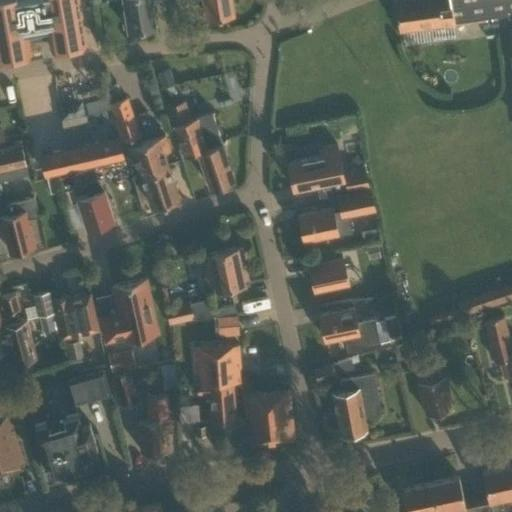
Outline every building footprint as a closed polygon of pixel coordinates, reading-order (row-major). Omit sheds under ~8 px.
[(51,33),(53,46),(84,40),(77,0),(0,0),(0,55),(29,50),(27,38),(51,33)] [(156,24),(151,0),(123,0),(125,12),(121,12),(124,26),(127,25),(128,28),(156,24)] [(234,12),(232,0),(203,0),(206,16),(234,12)] [(511,0),(394,0),(399,29),(453,22),(453,23),(511,14),(511,0)] [(170,72),(159,75),(163,87),(166,85),(173,83),(170,72)] [(127,95),(110,101),(116,118),(123,139),(138,134),(139,134),(132,113),(127,95)] [(221,139),(211,110),(190,117),(184,99),(167,105),(183,154),(197,149),(210,187),(235,179),(221,139)] [(138,134),(123,139),(126,147),(125,147),(129,160),(135,158),(140,173),(168,164),(164,151),(171,149),(166,134),(159,137),(159,136),(141,142),(138,134)] [(119,136),(49,153),(53,172),(123,156),(119,136)] [(21,144),(0,149),(0,179),(28,173),(21,144)] [(321,154),(288,161),(293,188),(317,183),(319,196),(346,191),(342,173),(343,173),(340,161),(337,144),(319,148),(321,154)] [(179,197),(168,164),(140,173),(152,206),(179,197)] [(343,173),(342,173),(346,191),(369,186),(365,168),(343,173)] [(102,188),(99,177),(98,174),(84,178),(83,175),(71,179),(87,227),(114,218),(104,188),(102,188)] [(341,209),(343,215),(348,214),(375,208),(371,187),(338,194),(341,209)] [(72,189),(63,192),(66,203),(76,200),(72,189)] [(39,214),(34,195),(4,203),(7,214),(0,216),(0,218),(9,251),(34,245),(27,218),(39,214)] [(352,230),(348,214),(343,215),(341,209),(333,211),(332,206),(299,214),(304,240),(352,230)] [(208,253),(201,254),(209,290),(210,289),(211,297),(213,305),(234,301),(230,285),(245,282),(244,279),(248,278),(246,266),(242,266),(241,261),(244,260),(242,247),(238,248),(237,245),(208,252),(208,253)] [(315,290),(348,283),(343,256),(309,263),(315,290)] [(124,338),(157,331),(145,277),(112,284),(118,310),(100,314),(105,340),(124,336),(124,338)] [(38,314),(55,311),(51,289),(33,293),(38,314)] [(20,306),(16,291),(1,295),(1,299),(0,298),(0,327),(5,326),(1,311),(20,306)] [(95,313),(90,291),(68,296),(67,294),(53,298),(59,321),(60,321),(63,335),(97,327),(94,313),(95,313)] [(477,293),(456,300),(461,315),(482,309),(481,308),(477,293)] [(211,297),(191,301),(194,318),(194,319),(215,315),(213,305),(211,297)] [(190,301),(166,306),(170,323),(194,318),(191,301),(190,301)] [(347,350),(380,343),(375,316),(356,320),(353,306),(320,313),(325,340),(346,335),(349,348),(347,348),(347,350)] [(52,312),(41,314),(44,330),(55,328),(52,312)] [(238,313),(218,315),(220,334),(239,332),(238,313)] [(388,335),(400,332),(396,315),(384,318),(388,335)] [(511,379),(511,344),(503,315),(484,319),(494,361),(500,360),(504,376),(511,375),(511,379)] [(5,326),(0,327),(0,350),(4,349),(9,366),(33,359),(24,321),(5,326)] [(66,341),(72,371),(83,368),(80,355),(83,354),(79,338),(66,341)] [(202,383),(233,381),(241,380),(238,343),(193,346),(195,371),(201,370),(202,383)] [(131,346),(108,352),(112,370),(136,364),(131,346)] [(352,362),(350,357),(334,362),(337,373),(354,368),(352,362)] [(167,382),(179,381),(177,360),(165,361),(167,382)] [(316,381),(337,373),(334,362),(333,362),(313,369),(316,381)] [(432,364),(416,368),(419,381),(418,381),(426,413),(439,409),(441,411),(448,409),(449,407),(452,406),(444,375),(443,375),(435,377),(432,366),(432,364)] [(440,364),(432,366),(435,377),(443,375),(440,364)] [(65,378),(72,403),(110,392),(103,367),(65,378)] [(113,373),(109,374),(116,405),(120,405),(138,400),(131,369),(113,373)] [(364,413),(380,410),(373,371),(340,378),(342,389),(332,391),(339,432),(366,427),(364,413)] [(233,381),(202,383),(196,383),(197,392),(209,392),(211,419),(235,417),(233,381)] [(289,390),(242,395),(247,443),(293,439),(291,415),(286,415),(285,405),(290,405),(289,390)] [(146,395),(149,417),(137,419),(141,451),(168,448),(166,431),(172,430),(168,393),(146,395)] [(92,464),(89,452),(98,450),(90,422),(81,424),(77,412),(65,416),(62,408),(45,413),(48,421),(34,425),(49,476),(92,464)] [(0,414),(0,470),(24,463),(9,412),(0,414)] [(244,444),(244,439),(242,440),(240,417),(235,417),(211,419),(213,447),(244,444)] [(490,498),(477,501),(479,511),(493,511),(493,510),(504,508),(501,495),(511,493),(511,471),(510,464),(482,470),(488,498),(490,498)] [(459,475),(430,482),(436,509),(452,506),(452,511),(479,511),(477,501),(463,504),(463,503),(465,503),(459,475)] [(430,482),(403,488),(408,511),(423,511),(436,509),(430,482)] [(162,511),(160,502),(132,508),(132,511),(162,511)]
